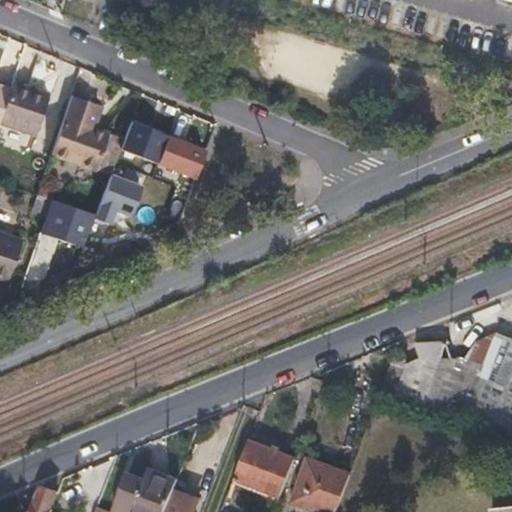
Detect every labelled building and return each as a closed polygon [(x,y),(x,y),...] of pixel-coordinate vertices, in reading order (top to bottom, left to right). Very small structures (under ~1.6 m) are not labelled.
[(8,90),(0,115),(0,126),(33,138),(48,96),(11,83),(8,90)] [(0,115),(8,90),(0,87),(0,115)] [(71,97),(51,156),(110,176),(123,140),(92,129),(100,107),(71,97)] [(168,138),(131,124),(121,152),(158,166),(168,138)] [(205,151),(168,138),(158,166),(195,179),(205,151)] [(143,188),(110,176),(93,219),(111,225),(115,215),(130,220),(143,188)] [(50,202),(39,235),(81,252),(93,219),(50,202)] [(98,226),(90,249),(109,240),(112,231),(98,226)] [(0,278),(6,281),(21,239),(0,232),(0,278)] [(109,240),(90,249),(86,259),(100,265),(109,240)] [(443,358),(426,411),(461,423),(464,417),(511,436),(511,338),(498,333),(484,365),(464,356),(443,358)] [(396,361),(382,397),(394,402),(407,365),(396,361)] [(294,460),(249,442),(236,478),(282,496),(294,460)] [(294,503),(318,511),(336,511),(351,475),(309,460),(294,503)] [(129,474),(114,511),(164,511),(171,495),(176,482),(148,472),(144,480),(129,474)] [(42,487),(40,491),(31,511),(48,511),(56,492),(42,487)] [(164,511),(192,511),(196,505),(171,495),(164,511)]
